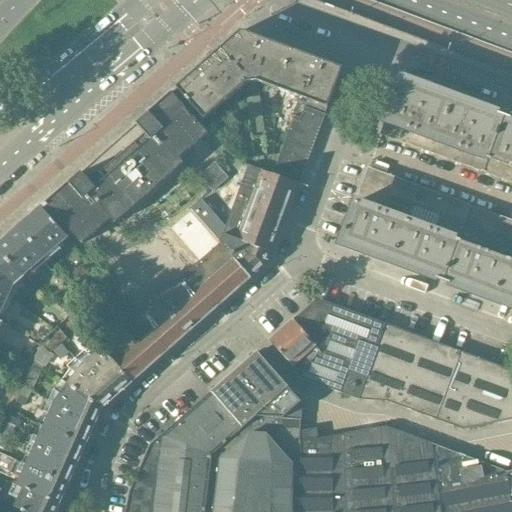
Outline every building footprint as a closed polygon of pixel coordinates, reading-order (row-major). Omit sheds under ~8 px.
[(294,52),(266,42),(241,32),(220,51),(247,77),(246,87),(249,84),(259,84),(279,91),(294,52)] [(247,77),(220,51),(176,89),(206,123),(246,87),(247,77)] [(342,70),(294,52),(279,91),(327,109),(342,70)] [(381,135),(435,155),(455,99),(402,79),(381,135)] [(92,182),(82,172),(46,204),(82,244),(110,219),(114,224),(184,164),(180,160),(209,134),(172,93),(136,124),(145,135),(124,154),(121,152),(111,161),(113,164),(92,182)] [(259,97),(246,99),(249,120),(255,119),(257,135),(263,134),(259,97)] [(484,173),(505,118),(455,99),(435,155),(484,173)] [(325,115),(304,108),(300,120),(320,127),(325,115)] [(511,120),(505,118),(484,173),(511,183),(511,120)] [(320,127),(300,120),(295,119),(291,130),(316,139),(320,127)] [(316,139),(291,130),(286,142),(311,151),(316,139)] [(311,151),(286,142),(282,153),(307,162),(311,151)] [(307,162),(282,153),(278,164),(303,174),(307,162)] [(303,174),(278,164),(274,176),(299,185),(303,174)] [(214,165),(198,179),(212,194),(227,180),(214,165)] [(250,167),(226,227),(219,244),(221,245),(250,279),(264,266),(269,254),(272,256),(299,185),(274,176),(250,167)] [(341,245),(392,264),(419,189),(368,170),(341,245)] [(419,189),(392,264),(443,283),(471,208),(419,189)] [(203,200),(191,211),(219,244),(226,227),(203,200)] [(69,240),(41,208),(19,227),(48,260),(69,240)] [(511,254),(511,223),(471,208),(443,283),(495,301),(511,254)] [(48,260),(19,227),(0,244),(0,251),(25,280),(48,260)] [(150,306),(102,349),(132,383),(250,279),(221,245),(201,262),(170,289),(164,283),(146,299),(149,303),(148,304),(150,306)] [(25,280),(0,251),(0,288),(12,294),(14,290),(25,280)] [(511,254),(495,301),(511,307),(511,254)] [(0,319),(12,294),(0,288),(0,319)] [(387,326),(318,300),(317,300),(294,320),(312,340),(323,329),(360,343),(378,349),(387,326)] [(292,369),(317,346),(312,340),(294,320),(269,342),(292,369)] [(425,340),(387,326),(378,349),(368,377),(359,401),(387,402),(400,407),(425,340)] [(74,335),(68,327),(63,331),(70,339),(74,335)] [(317,346),(292,369),(302,380),(319,386),(323,373),(346,381),(350,371),(360,343),(323,329),(312,340),(317,346)] [(70,339),(63,331),(59,335),(66,342),(70,339)] [(66,342),(59,335),(56,338),(62,345),(66,342)] [(62,345),(56,338),(51,342),(58,349),(62,345)] [(455,428),(480,360),(425,340),(400,407),(455,428)] [(58,349),(51,342),(47,346),(53,353),(58,349)] [(360,343),(350,371),(368,377),(378,349),(360,343)] [(53,353),(47,346),(42,350),(40,348),(32,361),(35,363),(28,379),(36,383),(43,367),(45,369),(54,357),(51,355),(53,353)] [(132,383),(102,349),(99,346),(79,364),(100,380),(115,398),(132,383)] [(20,347),(16,356),(20,358),(22,354),(24,349),(20,347)] [(255,418),(289,389),(257,353),(209,395),(242,430),(255,418)] [(11,380),(18,363),(20,358),(16,356),(11,365),(12,366),(7,378),(11,380)] [(27,361),(20,358),(18,363),(24,366),(27,361)] [(511,371),(480,360),(455,428),(463,431),(511,420),(511,371)] [(17,382),(24,366),(18,363),(11,380),(17,382)] [(100,380),(79,364),(73,369),(63,382),(102,409),(115,398),(100,380)] [(350,371),(346,381),(341,394),(359,401),(368,377),(350,371)] [(323,373),(319,386),(341,394),(346,381),(323,373)] [(102,409),(63,382),(55,394),(50,404),(74,418),(94,427),(101,410),(102,409)] [(34,387),(26,384),(24,389),(32,392),(34,387)] [(205,511),(213,456),(242,430),(209,395),(150,446),(129,493),(125,511),(205,511)] [(28,401),(20,398),(17,403),(25,407),(28,401)] [(85,446),(94,427),(74,418),(50,404),(40,426),(85,446)] [(299,511),(300,433),(300,421),(255,418),(242,430),(213,456),(205,511),(299,511)] [(18,422),(10,419),(8,424),(16,428),(18,422)] [(16,428),(8,424),(6,429),(14,433),(16,428)] [(76,466),(85,446),(40,426),(31,446),(76,466)] [(393,511),(386,428),(344,435),(347,511),(393,511)] [(441,511),(432,445),(386,428),(393,511),(441,511)] [(14,433),(6,429),(3,434),(11,438),(14,433)] [(316,430),(300,433),(299,511),(347,511),(344,435),(317,439),(316,430)] [(9,442),(1,439),(0,441),(0,443),(7,447),(9,442)] [(511,511),(511,471),(506,472),(432,445),(441,511),(511,511)] [(67,486),(76,466),(31,446),(23,465),(67,486)] [(67,486),(23,465),(0,455),(0,473),(9,478),(16,481),(15,485),(59,505),(67,486)] [(55,511),(59,505),(15,485),(9,496),(18,501),(15,509),(22,511),(55,511)]
